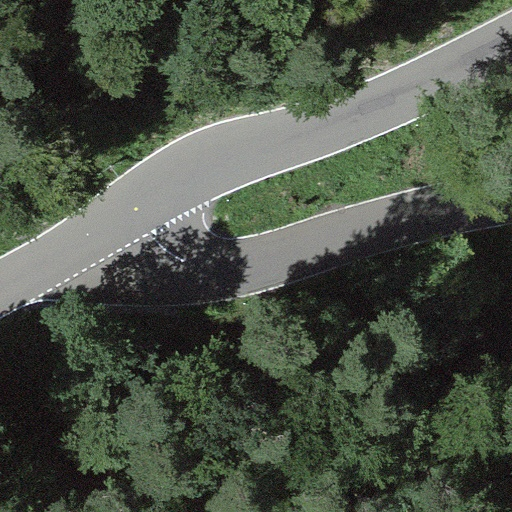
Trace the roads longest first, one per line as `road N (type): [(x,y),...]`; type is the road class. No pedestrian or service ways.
road 1 (tertiary): [(139,212),(231,159),(456,74),(511,44)]
road 2 (tertiary): [(511,201),(272,264),(196,272),(172,260),(139,212)]
road 3 (tertiary): [(0,284),(139,212)]
